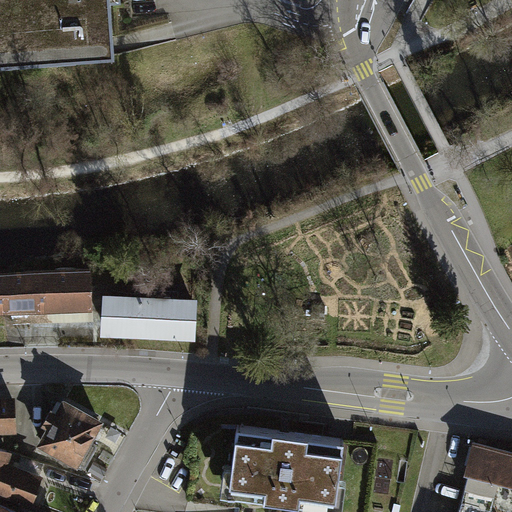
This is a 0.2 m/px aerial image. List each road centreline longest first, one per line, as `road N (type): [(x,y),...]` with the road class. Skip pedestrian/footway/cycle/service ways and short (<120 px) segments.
road 1 (track): [(0,177),(95,167),(220,134),(396,55)]
road 2 (residential): [(511,397),(474,403),(179,373)]
road 3 (residential): [(511,332),(363,71)]
road 4 (residential): [(179,373),(0,370)]
road 5 (residential): [(179,373),(105,511)]
